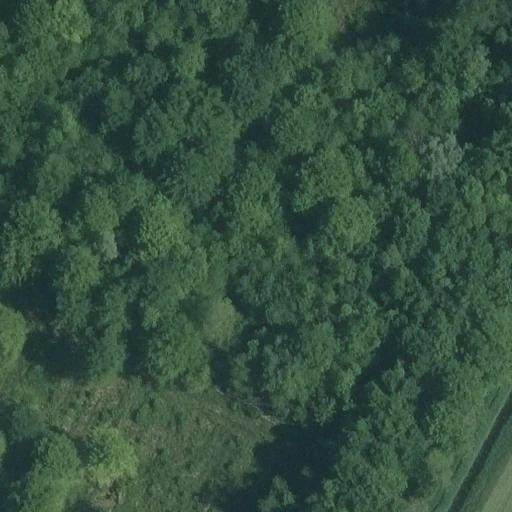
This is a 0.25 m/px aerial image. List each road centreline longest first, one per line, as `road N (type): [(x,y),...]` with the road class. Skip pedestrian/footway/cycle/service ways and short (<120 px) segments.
road 1 (track): [(0,296),(414,511)]
road 2 (track): [(511,356),(427,511)]
